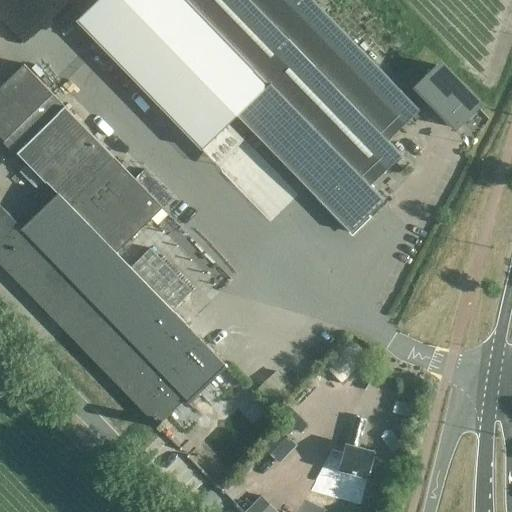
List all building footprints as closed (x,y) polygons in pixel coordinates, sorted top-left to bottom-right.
[(371,184),(402,154),(388,139),(420,109),(314,0),(188,0),(269,84),(238,114),(351,232),(385,199),(371,184)] [(0,262),(161,428),(167,423),(164,420),(186,398),(188,400),(187,401),(189,403),(228,365),(174,310),(193,292),(150,248),(132,266),(117,251),(163,206),(24,63),(0,86),(0,134),(57,193),(23,227),(0,203),(0,262)] [(436,64),(414,85),(456,129),(478,108),(436,64)] [(304,337),(323,354),(338,336),(319,319),(304,337)] [(323,365),(343,385),(372,355),(352,335),(323,365)] [(324,465),(339,469),(335,485),(364,492),(375,450),(359,446),(366,418),(356,416),(349,443),(346,443),(344,451),(332,448),(324,465)] [(264,444),(280,459),(297,442),(281,427),(264,444)] [(248,511),(274,511),(279,507),(262,492),(246,510),(248,511)]
